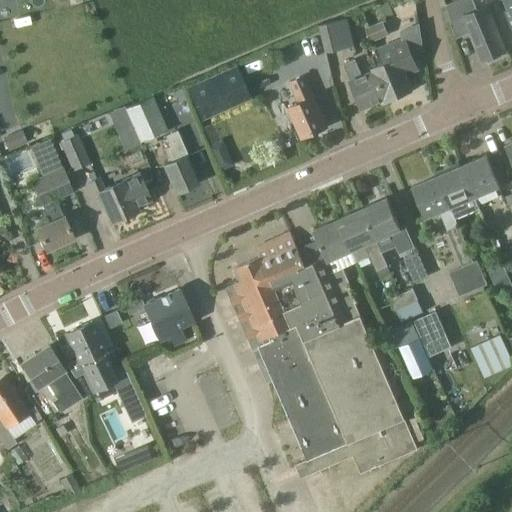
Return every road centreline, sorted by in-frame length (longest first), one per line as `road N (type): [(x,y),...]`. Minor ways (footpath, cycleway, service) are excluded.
road 1 (tertiary): [(0,317),(455,112)]
road 2 (unknown): [(177,235),(303,511)]
